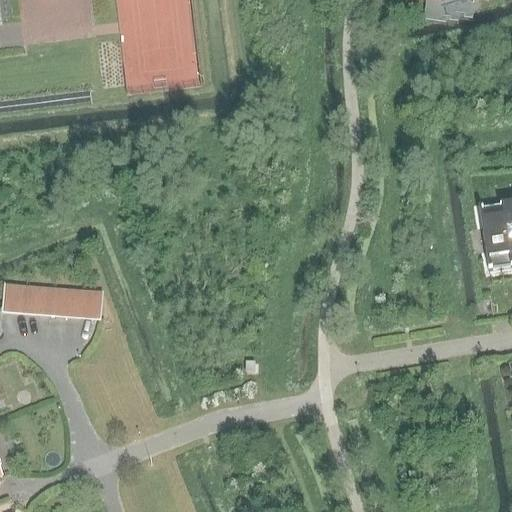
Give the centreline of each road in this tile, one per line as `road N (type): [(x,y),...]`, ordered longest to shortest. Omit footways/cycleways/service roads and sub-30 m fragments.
road 1 (unclassified): [(352,0),(355,182),(328,297),(322,370)]
road 2 (residential): [(326,401),(223,419),(95,468)]
road 3 (residential): [(511,339),(322,370)]
road 4 (residential): [(25,348),(65,391),(95,468)]
